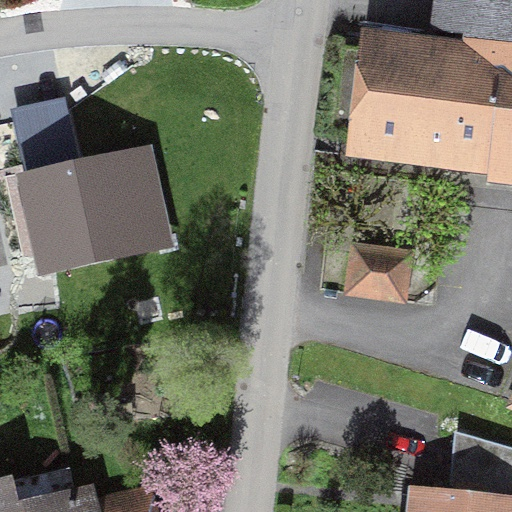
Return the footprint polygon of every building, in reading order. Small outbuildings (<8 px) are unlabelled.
[(511,0),(435,0),(429,48),(511,62),(511,0)] [(511,62),(429,48),(366,40),(348,170),(511,192),(511,62)] [(167,248),(147,158),(22,186),(41,275),(167,248)] [(344,309),(408,320),(418,263),(355,251),(344,309)] [(414,504),(413,511),(511,511),(511,452),(461,445),(451,510),(414,504)] [(0,492),(0,511),(141,511),(139,511),(92,511),(89,499),(34,511),(18,511),(13,489),(0,492)]
